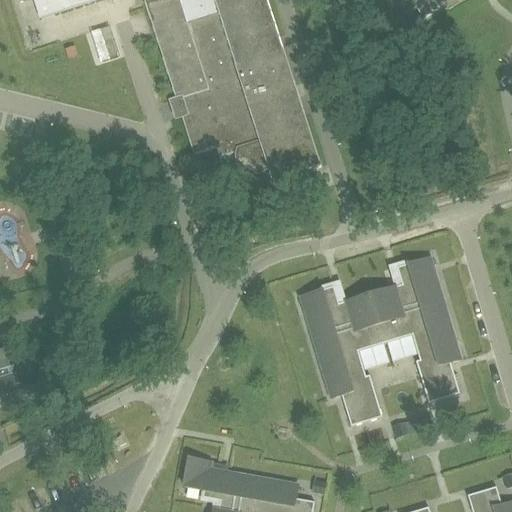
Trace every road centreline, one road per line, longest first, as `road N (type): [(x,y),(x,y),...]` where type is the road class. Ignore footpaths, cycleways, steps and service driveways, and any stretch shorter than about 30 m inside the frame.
road 1 (residential): [(337,511),(347,474),(511,427)]
road 2 (residential): [(461,209),(511,380)]
